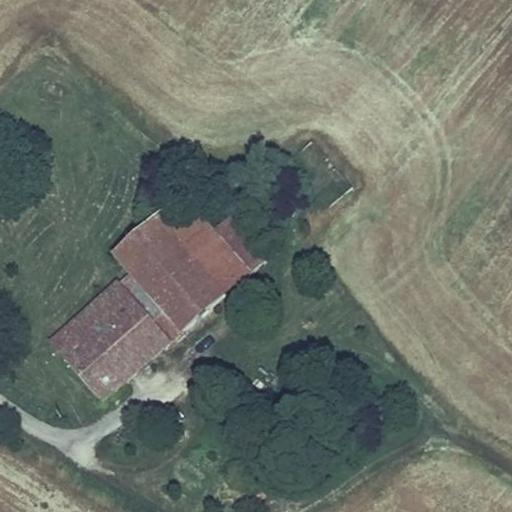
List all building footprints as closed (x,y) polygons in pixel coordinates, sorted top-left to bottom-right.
[(219,284),(243,261),(204,216),(177,186),(150,211),(219,284)] [(243,261),(264,243),(224,200),(204,216),(243,261)] [(219,284),(150,211),(111,246),(126,261),(180,320),(219,284)] [(180,320),(126,261),(87,299),(100,312),(127,290),(169,330),(180,320)] [(100,312),(87,299),(43,339),(98,394),(169,330),(127,290),(100,312)] [(261,406),(298,440),(310,423),(272,392),(261,406)] [(310,423),(298,440),(305,446),(317,429),(310,423)] [(245,491),(264,474),(241,450),(224,469),(245,491)]
